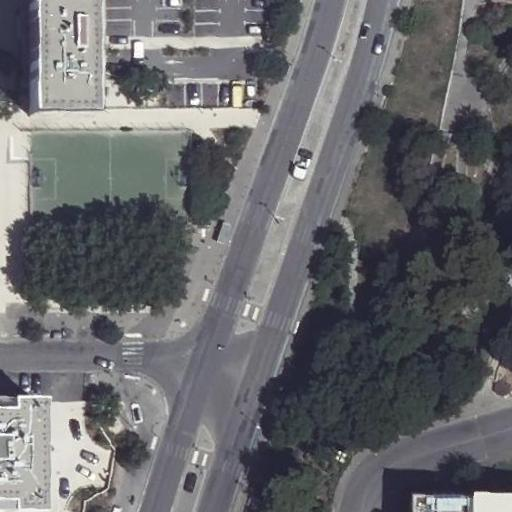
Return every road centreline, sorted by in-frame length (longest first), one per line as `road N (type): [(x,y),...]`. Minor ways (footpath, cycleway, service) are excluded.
road 1 (tertiary): [(255,379),(381,0)]
road 2 (tertiary): [(329,0),(203,361)]
road 3 (residential): [(0,351),(129,351),(203,361)]
road 4 (tertiary): [(203,361),(156,511)]
road 5 (tertiary): [(212,511),(255,379)]
